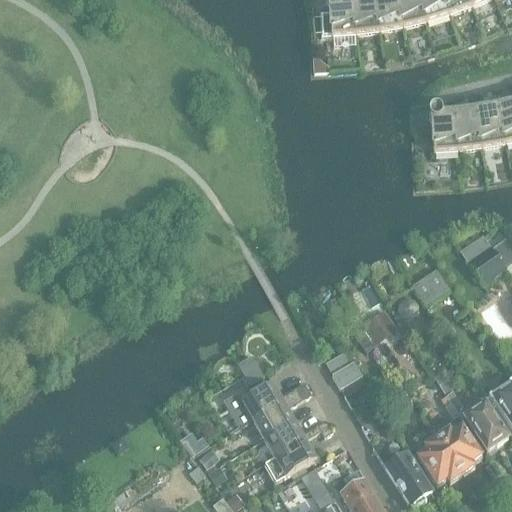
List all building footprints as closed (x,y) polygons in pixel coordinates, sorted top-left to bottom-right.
[(355,49),(355,39),(356,39),(352,0),(351,0),(351,3),(344,4),(342,0),(326,0),(326,1),(326,3),(326,4),(326,6),(327,7),(328,9),(329,9),(330,20),(323,20),(324,38),(331,38),(331,41),(333,41),(333,51),(355,49)] [(372,0),(373,0),(366,1),(365,0),(352,0),(356,39),(379,36),(373,0),(372,0)] [(373,0),(379,36),(403,32),(395,0),(373,0)] [(395,0),(403,32),(426,26),(418,0),(395,0)] [(418,0),(426,26),(449,19),(442,0),(418,0)] [(442,0),(449,19),(471,11),(466,0),(442,0)] [(492,0),(466,0),(471,11),(493,2),(492,0)] [(313,63),(312,63),(313,77),(328,77),(327,75),(327,71),(318,63),(313,63)] [(511,109),(511,110),(506,101),(496,106),(505,149),(511,147),(511,109)] [(497,113),(489,114),(485,105),(475,110),(482,153),(505,149),(496,106),(495,106),(497,113)] [(475,117),(468,118),(464,108),(454,112),(458,156),(482,153),(475,110),(474,110),(475,117)] [(454,120),(446,120),(443,110),(433,113),(431,114),(430,115),(429,116),(429,118),(428,119),(428,121),(429,123),(430,124),(431,125),(432,126),(433,157),(458,156),(454,112),(453,113),(454,120)] [(484,243),(461,259),(483,290),(506,274),(484,243)] [(427,310),(447,296),(433,276),(412,291),(417,297),(427,310)] [(399,307),(397,315),(402,322),(410,323),(417,319),(418,311),(414,304),(405,302),(399,307)] [(377,348),(397,335),(384,315),(364,328),(377,348)] [(365,357),(376,350),(365,334),(354,341),(365,357)] [(395,358),(385,364),(392,374),(402,368),(395,358)] [(250,361),(237,370),(249,390),(263,382),(250,361)] [(349,368),(332,379),(340,393),(357,382),(349,368)] [(433,381),(445,398),(453,392),(442,375),(433,381)] [(477,375),(471,379),(479,392),(486,388),(477,375)] [(511,387),(510,385),(490,399),(511,433),(511,387)] [(236,398),(222,406),(239,435),(253,427),(283,409),(299,400),(308,395),(304,389),(303,388),(279,402),(278,400),(272,390),(271,389),(242,406),(237,398),(236,398)] [(286,415),(311,401),(308,395),(253,427),(264,445),(294,428),(286,415)] [(460,414),(463,412),(452,396),(446,400),(459,420),(460,419),(486,457),(507,443),(481,404),(462,416),(460,414)] [(439,420),(427,428),(436,442),(462,480),(463,479),(472,473),(473,473),(474,472),(472,468),(481,461),(461,431),(452,417),(442,424),(439,420)] [(294,428),(264,445),(274,464),(305,446),(320,437),(329,432),(326,427),(317,432),(302,441),(294,428)] [(324,444),(333,438),(329,432),(320,437),(324,444)] [(190,437),(179,446),(191,462),(207,449),(201,441),(196,445),(190,437)] [(449,489),(462,480),(436,442),(423,450),(426,454),(418,459),(416,461),(437,491),(446,485),(449,489)] [(274,464),(265,469),(276,489),(286,483),(290,481),(293,485),(307,477),(305,472),(316,466),(305,446),(274,464)] [(210,455),(198,464),(206,474),(217,465),(210,455)] [(411,511),(414,511),(433,501),(407,459),(386,472),(411,511)] [(188,478),(195,487),(205,480),(198,471),(188,478)] [(208,478),(215,490),(227,483),(220,471),(208,478)] [(379,511),(363,482),(331,500),(337,511),(379,511)] [(326,494),(319,498),(324,506),(331,502),(326,494)] [(236,498),(225,506),(229,511),(240,511),(244,509),(236,498)]
